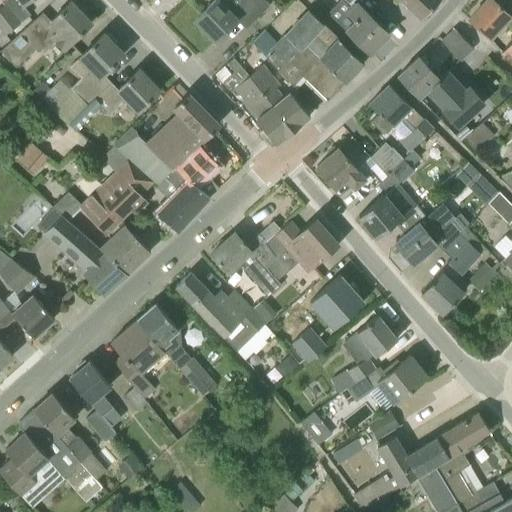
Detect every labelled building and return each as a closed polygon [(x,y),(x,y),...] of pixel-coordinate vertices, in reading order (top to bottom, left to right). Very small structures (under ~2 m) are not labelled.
[(12,13),(22,6),(28,1),(30,0),(3,0),(1,1),(4,6),(0,8),(0,28),(5,34),(20,23),(12,13)] [(264,0),(215,0),(195,20),(216,41),(241,16),(250,25),(269,6),(264,0)] [(399,0),(422,21),(440,0),(441,0),(440,0),(399,0)] [(511,0),(504,9),(493,0),(486,0),(469,19),(478,27),(477,28),(489,39),(509,16),(511,19),(511,0)] [(37,52),(51,38),(63,51),(70,43),(91,23),(89,20),(91,18),(83,9),(80,12),(71,2),(45,26),(37,17),(0,51),(16,67),(35,49),(37,52)] [(372,54),(373,53),(391,34),(377,20),(368,12),(360,4),(341,23),(372,54)] [(309,10),(286,35),(299,47),(322,23),(309,10)] [(277,44),(265,56),(293,86),(302,76),(313,86),(328,100),(364,63),(322,23),(299,47),(286,35),(277,44)] [(265,56),(277,44),(264,29),(251,41),(265,56)] [(442,40),(456,55),(461,60),(473,48),(454,29),(442,40)] [(68,124),(94,98),(104,88),(111,82),(103,74),(123,55),(103,34),(80,56),(91,68),(81,78),(71,87),(51,106),(68,124)] [(511,39),(501,52),(511,62),(511,39)] [(418,98),(426,91),(439,79),(438,78),(418,56),(397,76),(418,98)] [(293,130),(248,76),(233,58),(227,64),(234,71),(222,82),(231,92),(235,88),(251,108),(248,110),(276,143),(293,130)] [(248,76),(293,130),(309,116),(290,91),(282,97),(270,82),(274,79),(262,65),(248,76)] [(138,70),(118,89),(111,82),(104,88),(94,98),(110,114),(128,97),(140,109),(158,91),(138,70)] [(470,87),(466,91),(447,70),(438,78),(439,79),(426,91),(444,110),(443,111),(457,127),(484,103),(470,87)] [(411,150),(418,143),(433,128),(388,84),(369,103),(379,113),(370,121),(383,134),(401,116),(414,129),(401,142),(410,151),(411,150)] [(174,108),(178,112),(161,129),(148,142),(132,126),(113,145),(151,180),(155,184),(182,160),(181,158),(203,137),(204,138),(218,125),(188,94),(174,108)] [(464,139),(476,152),(494,135),(481,122),(464,139)] [(370,157),(370,158),(376,164),(387,176),(391,172),(403,159),(392,148),(391,148),(385,142),(370,157)] [(16,161),(33,175),(48,156),(30,143),(16,161)] [(105,231),(114,222),(129,207),(133,211),(144,201),(137,194),(151,180),(113,145),(101,158),(114,171),(79,204),(105,231)] [(156,212),(176,231),(177,232),(209,197),(208,197),(218,188),(207,175),(218,165),(200,145),(176,168),(188,179),(156,212)] [(380,183),(381,181),(387,176),(376,164),(362,176),(356,170),(357,170),(338,148),(316,166),(335,188),(347,178),(352,184),(363,198),(380,183)] [(419,158),(412,151),(403,159),(410,166),(419,158)] [(410,166),(403,159),(391,172),(400,181),(413,169),(410,166)] [(511,171),(499,178),(510,188),(509,188),(511,190),(511,171)] [(389,189),(394,197),(409,188),(404,180),(389,189)] [(396,201),(388,192),(387,192),(358,216),(376,237),(402,216),(392,204),(396,201)] [(508,224),(511,220),(511,205),(499,192),(487,203),(508,224)] [(404,234),(395,242),(413,264),(428,251),(436,244),(443,251),(465,228),(466,227),(457,216),(451,221),(439,207),(430,215),(429,214),(410,230),(404,234)] [(105,252),(99,248),(64,216),(48,234),(64,249),(66,247),(88,267),(83,272),(104,294),(127,273),(105,252)] [(275,256),(286,246),(308,271),(327,255),(338,245),(314,218),(299,232),(289,221),(265,243),(275,256)] [(111,237),(99,248),(105,252),(127,273),(150,251),(125,224),(120,228),(114,222),(105,231),(111,237)] [(484,247),(465,228),(443,251),(452,260),(421,293),(443,313),(462,293),(452,283),(480,253),(484,247)] [(231,275),(243,264),(248,271),(252,268),(265,283),(274,276),(266,266),(275,256),(265,243),(262,240),(251,250),(235,232),(211,253),(231,275)] [(0,268),(0,275),(17,294),(35,277),(11,258),(0,268)] [(485,259),(469,278),(482,288),(497,269),(485,259)] [(342,271),(315,295),(339,321),(366,297),(342,271)] [(222,336),(237,351),(264,324),(251,309),(234,290),(226,298),(220,292),(213,300),(205,292),(207,290),(190,272),(176,285),(192,303),(211,323),(212,321),(224,334),(222,336)] [(0,321),(4,325),(14,316),(33,337),(54,318),(33,294),(22,304),(20,302),(11,310),(3,301),(0,298),(0,321)] [(190,359),(180,347),(178,329),(156,303),(137,319),(166,352),(204,396),(217,385),(193,356),(190,359)] [(357,331),(343,342),(353,354),(366,344),(373,353),(376,356),(381,351),(397,339),(378,315),(362,327),(357,331)] [(114,362),(135,386),(145,397),(155,389),(142,373),(166,352),(137,319),(110,342),(127,361),(120,367),(115,361),(114,362)] [(0,341),(0,329),(4,325),(0,321),(0,366),(13,355),(0,341)] [(294,339),(308,354),(322,341),(308,326),(294,339)] [(376,368),(356,381),(347,387),(356,401),(381,384),(394,403),(427,377),(410,355),(381,377),(376,368)] [(356,381),(376,368),(368,356),(332,381),(339,393),(347,387),(356,381)] [(69,377),(97,410),(115,431),(120,426),(115,420),(125,412),(117,402),(111,406),(101,393),(110,386),(89,361),(86,363),(84,361),(77,367),(79,369),(69,377)] [(145,397),(135,386),(123,396),(137,413),(149,402),(145,397)] [(33,408),(87,472),(94,480),(105,470),(99,462),(77,437),(76,437),(66,426),(75,418),(52,392),(33,408)] [(99,487),(94,480),(87,472),(33,408),(19,421),(19,426),(24,432),(25,432),(48,458),(47,459),(63,476),(84,500),(99,487)] [(104,440),(115,431),(97,410),(86,418),(104,440)] [(368,425),(376,439),(397,425),(389,412),(368,425)] [(478,412),(436,437),(448,456),(434,465),(446,485),(458,503),(458,504),(462,511),(465,511),(483,502),(477,492),(472,494),(458,472),(470,465),(463,455),(469,451),(465,446),(490,430),(478,412)] [(35,482),(44,493),(63,476),(47,459),(48,458),(25,432),(24,432),(8,446),(5,449),(13,458),(0,469),(0,471),(20,495),(35,482)] [(405,456),(406,455),(394,435),(377,446),(394,477),(385,482),(382,476),(353,494),(363,510),(417,478),(405,456)] [(458,503),(446,485),(434,465),(448,456),(436,437),(406,455),(405,456),(417,478),(418,477),(438,511),(442,511),(457,503),(458,503)] [(283,493),(268,510),(269,511),(294,511),(299,507),(283,493)] [(511,511),(511,497),(504,502),(499,493),(466,511),(462,511),(457,503),(442,511),(511,511)]
